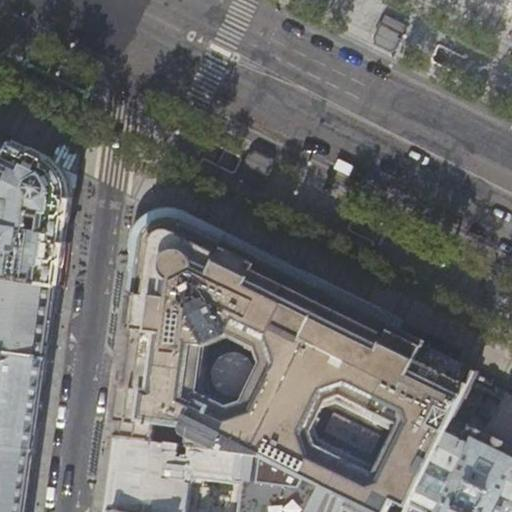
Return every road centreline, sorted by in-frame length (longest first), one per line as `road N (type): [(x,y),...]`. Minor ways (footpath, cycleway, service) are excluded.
road 1 (residential): [(135,8),(66,511)]
road 2 (primary): [(135,8),(511,193)]
